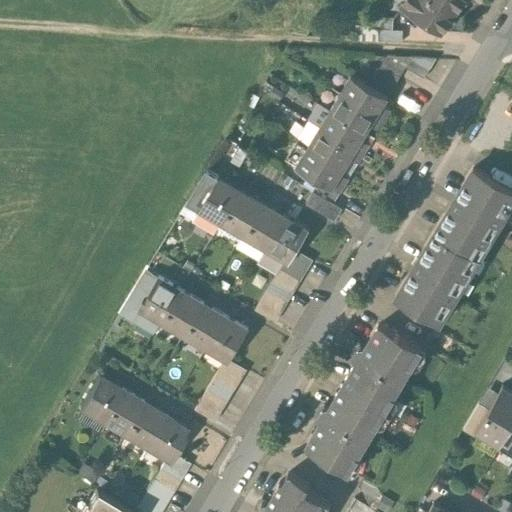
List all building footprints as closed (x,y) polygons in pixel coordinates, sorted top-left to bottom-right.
[(456,12),(436,0),(405,0),(401,7),(443,33),(456,12)] [(463,0),(436,0),(456,12),(463,0)] [(393,18),(369,17),(368,25),(368,28),(380,29),(392,29),(393,18)] [(355,39),(379,40),(380,29),(368,28),(368,25),(356,24),(355,39)] [(392,29),(380,29),(379,40),(403,41),(403,29),(392,29)] [(381,66),(399,77),(405,67),(387,56),(381,66)] [(411,56),(405,67),(424,78),(437,57),(411,56)] [(375,75),(393,86),(399,77),(381,66),(375,75)] [(369,85),(351,74),(340,92),(384,119),(390,109),(381,105),(387,96),(369,85)] [(369,85),(387,96),(393,86),(375,75),(369,85)] [(283,92),(274,86),(269,94),(279,99),(283,92)] [(340,92),(330,109),(366,131),(370,123),(378,128),(384,119),(340,92)] [(252,93),(247,104),(253,107),(259,97),(252,93)] [(366,131),(330,109),(319,126),(363,153),(369,144),(361,139),(366,131)] [(363,153),(319,126),(309,143),(345,165),(349,157),(358,162),(363,153)] [(239,146),(230,140),(222,153),(231,159),(239,146)] [(345,165),(309,143),(295,165),(317,178),(339,192),(348,178),(339,173),(345,165)] [(248,151),(239,146),(231,159),(240,164),(248,151)] [(511,189),(473,166),(434,230),(479,257),(511,202),(511,189)] [(241,188),(207,167),(188,199),(201,206),(194,218),(215,230),(222,218),(241,188)] [(334,201),(339,192),(317,178),(312,187),(334,201)] [(341,205),(334,201),(312,187),(304,200),(333,218),(341,205)] [(263,201),(241,188),(222,218),(245,232),(263,201)] [(201,206),(188,199),(181,211),(194,218),(201,206)] [(286,215),(263,201),(245,232),(268,245),(286,215)] [(308,228),(286,215),(268,245),(259,261),(278,272),(285,260),(288,261),(295,250),(308,228)] [(479,257),(434,230),(396,292),(441,319),(479,257)] [(311,260),(295,250),(288,261),(285,260),(278,272),(256,308),(276,319),(311,260)] [(295,289),(308,299),(331,268),(317,258),(295,289)] [(188,259),(183,266),(190,270),(195,263),(188,259)] [(139,306),(159,275),(148,268),(121,314),(154,333),(162,320),(139,306)] [(181,288),(159,275),(139,306),(162,320),(181,288)] [(204,302),(181,288),(162,320),(184,333),(204,302)] [(227,316),(204,302),(184,333),(207,347),(227,316)] [(247,328),(227,316),(207,347),(225,358),(228,360),(229,359),(247,328)] [(357,359),(342,383),(385,409),(399,387),(422,350),(379,323),(365,347),(363,346),(358,346),(354,353),(355,357),(357,359)] [(228,360),(225,358),(196,408),(215,419),(245,368),(229,359),(228,360)] [(122,386),(101,373),(81,406),(103,419),(122,386)] [(385,409),(342,383),(328,407),(326,406),(322,407),(318,414),(319,418),(321,419),(306,443),(348,469),(385,409)] [(511,426),(511,388),(505,384),(500,393),(478,429),(502,444),(511,426)] [(145,400),(122,386),(103,419),(125,432),(145,400)] [(478,429),(500,393),(489,387),(464,430),(474,436),(478,429)] [(167,414),(145,400),(125,432),(147,446),(167,414)] [(189,427),(167,414),(147,446),(164,457),(169,459),(173,453),(189,427)] [(511,426),(502,444),(511,449),(511,426)] [(169,459),(164,457),(136,504),(149,511),(159,511),(189,463),(173,453),(169,459)] [(100,472),(83,462),(77,471),(94,481),(100,472)] [(261,511),(260,511),(322,511),(325,508),(325,501),(305,490),(309,483),(291,473),(287,474),(284,480),(280,481),(267,502),(263,502),(260,509),(261,511)] [(487,490),(478,485),(474,494),(483,498),(487,490)] [(134,511),(96,489),(82,511),(134,511)] [(138,495),(128,489),(123,497),(134,503),(138,495)] [(394,501),(383,495),(377,505),(388,511),(394,501)] [(453,511),(431,499),(423,511),(453,511)]
